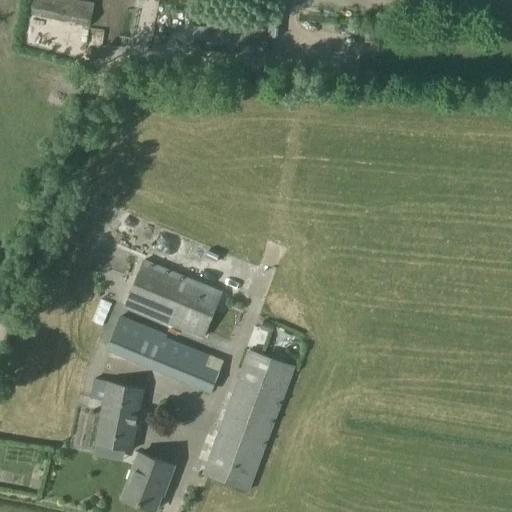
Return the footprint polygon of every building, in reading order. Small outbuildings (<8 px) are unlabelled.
[(95,3),(78,0),(34,0),(31,15),(90,28),(95,3)] [(267,29),(206,26),(206,51),(266,54),(267,29)] [(222,292),(144,260),(125,305),(203,337),(222,292)] [(100,316),(106,300),(96,296),(90,312),(100,316)] [(167,333),(121,315),(107,350),(153,369),(154,367),(212,391),(224,359),(189,346),(174,340),(166,337),(167,333)] [(204,473),(249,491),(295,367),(248,350),(204,473)] [(133,451),(145,388),(95,378),(92,397),(102,399),(95,443),(96,443),(94,454),(109,458),(112,447),(133,451)] [(123,498),(155,510),(161,494),(162,495),(172,465),(139,453),(123,498)]
